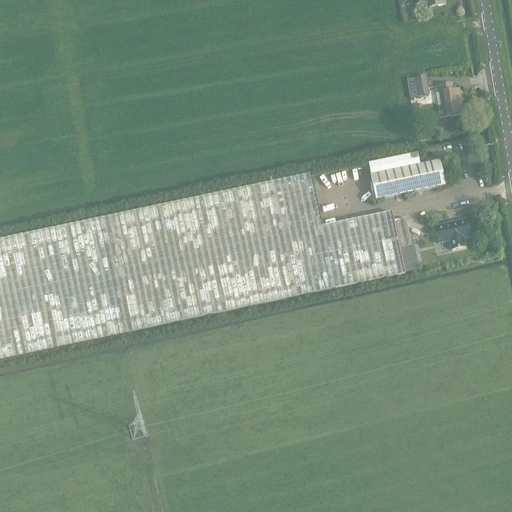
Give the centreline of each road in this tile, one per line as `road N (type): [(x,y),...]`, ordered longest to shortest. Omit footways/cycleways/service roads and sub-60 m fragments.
road 1 (unknown): [(511,184),(406,207),(358,210),(346,202)]
road 2 (unclassified): [(511,151),(485,0)]
